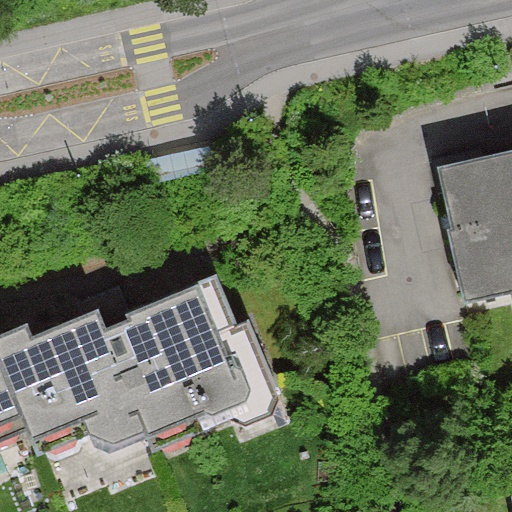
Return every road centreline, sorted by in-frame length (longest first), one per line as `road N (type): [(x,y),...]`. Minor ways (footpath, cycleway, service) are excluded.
road 1 (residential): [(0,140),(188,100),(284,49),(397,24)]
road 2 (residential): [(302,0),(0,77)]
